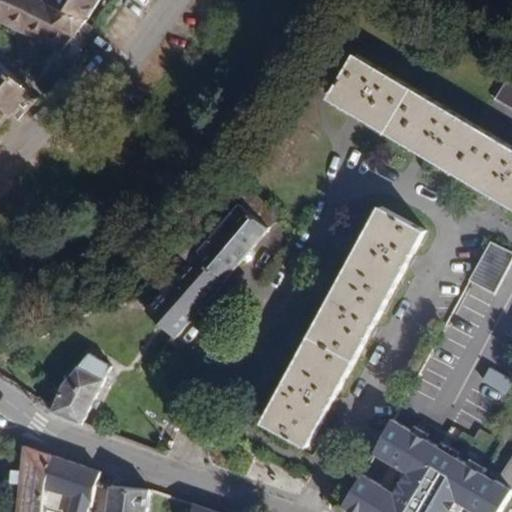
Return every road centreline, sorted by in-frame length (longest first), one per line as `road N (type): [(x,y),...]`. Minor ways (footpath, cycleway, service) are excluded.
road 1 (unknown): [(187,478),(214,379),(331,190),(346,171),(369,169),(441,211),(446,237),(291,511)]
road 2 (residential): [(275,511),(33,425),(0,401)]
